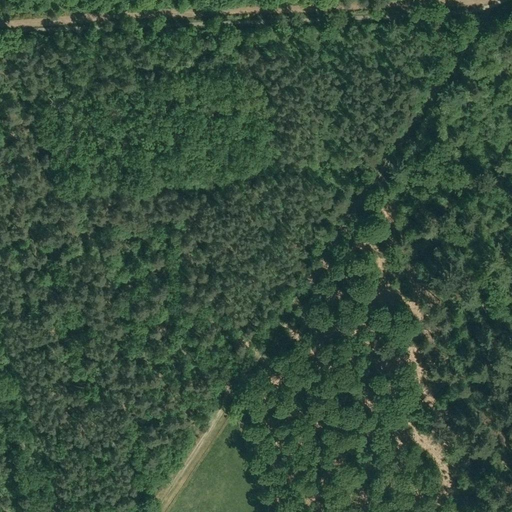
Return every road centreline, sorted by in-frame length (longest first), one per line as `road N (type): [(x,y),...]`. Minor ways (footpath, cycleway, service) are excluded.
road 1 (track): [(155,511),(487,0)]
road 2 (track): [(0,24),(487,0)]
